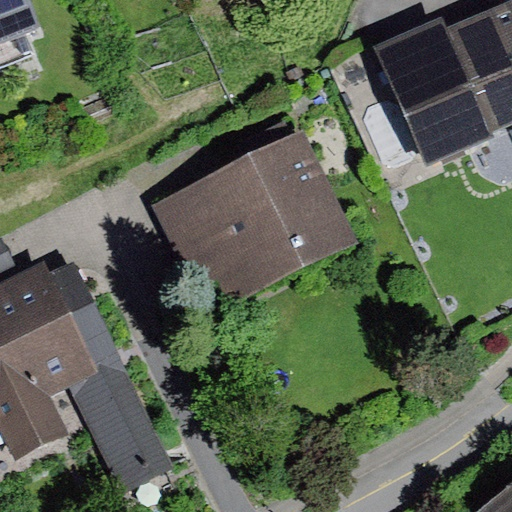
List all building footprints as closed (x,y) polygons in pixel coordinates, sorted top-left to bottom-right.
[(0,0),(0,47),(41,31),(28,0),(0,0)] [(443,25),(379,52),(428,167),(494,139),(491,132),(511,122),(511,6),(447,34),(443,25)] [(112,98),(82,110),(88,126),(119,114),(112,98)] [(305,138),(157,209),(198,294),(218,284),(229,307),(357,245),(305,138)] [(2,240),(0,241),(0,276),(16,268),(2,240)] [(78,266),(44,282),(91,381),(72,390),(125,498),(178,473),(78,266)] [(40,273),(0,291),(0,426),(17,462),(70,437),(52,399),(72,390),(91,381),(44,282),(40,273)] [(511,511),(511,488),(478,511),(511,511)]
